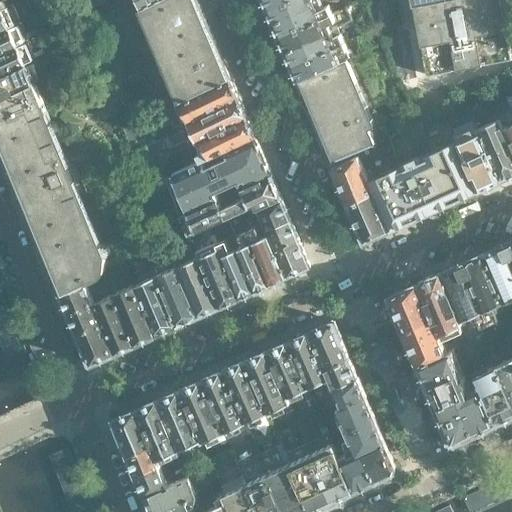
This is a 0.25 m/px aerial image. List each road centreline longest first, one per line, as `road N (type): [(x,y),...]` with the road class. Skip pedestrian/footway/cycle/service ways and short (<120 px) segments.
road 1 (residential): [(230,0),(355,285)]
road 2 (residential): [(355,285),(80,406)]
road 3 (residential): [(80,406),(0,206)]
road 4 (residential): [(511,214),(355,285)]
road 5 (residential): [(511,444),(369,511)]
